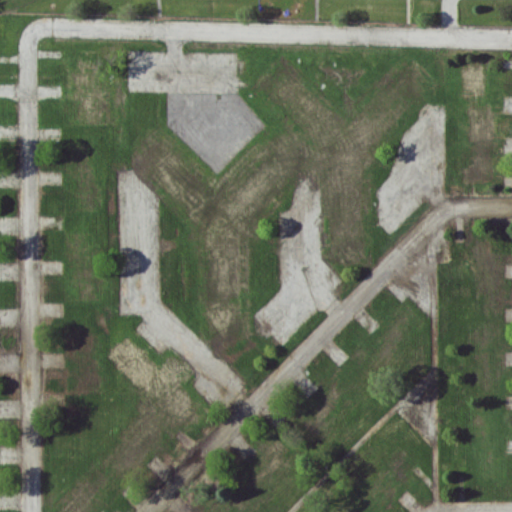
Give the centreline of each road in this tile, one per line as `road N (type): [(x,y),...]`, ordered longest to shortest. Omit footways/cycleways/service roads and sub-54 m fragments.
road 1 (residential): [(147,511),(444,209),(511,205)]
road 2 (residential): [(31,511),(28,45),(35,31)]
road 3 (residential): [(35,31),(511,38)]
